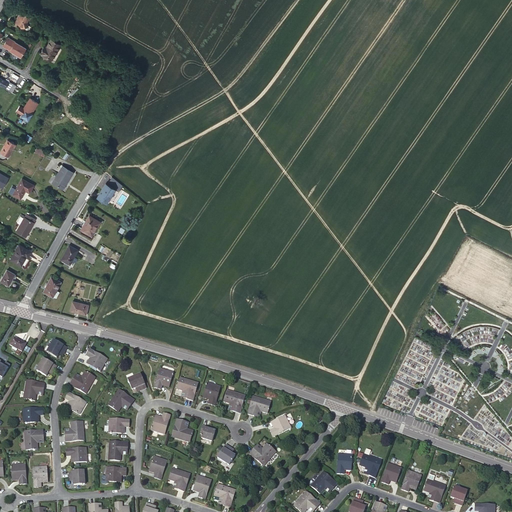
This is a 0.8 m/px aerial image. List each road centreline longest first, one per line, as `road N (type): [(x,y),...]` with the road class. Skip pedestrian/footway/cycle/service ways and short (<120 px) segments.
road 1 (track): [(369,417),(411,329),(150,0)]
road 2 (residential): [(87,329),(342,408)]
road 3 (track): [(295,0),(223,90),(128,143)]
road 4 (residential): [(19,312),(99,168),(128,143)]
road 5 (residential): [(342,408),(511,469)]
road 6 (residential): [(134,492),(147,404),(233,425)]
road 7 (residential): [(58,495),(52,403),(87,329)]
road 8 (residential): [(260,511),(342,408)]
road 9 (residential): [(325,511),(353,484),(429,511)]
